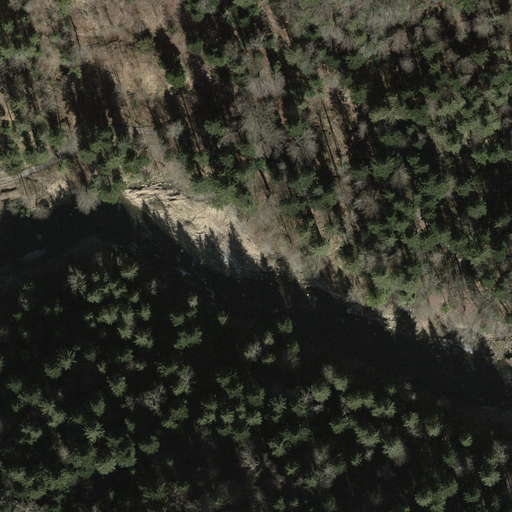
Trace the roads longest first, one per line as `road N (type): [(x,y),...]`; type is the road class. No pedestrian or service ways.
road 1 (track): [(511,479),(383,415),(87,339),(43,351),(0,395)]
road 2 (track): [(0,181),(101,131),(124,128),(357,174)]
road 3 (track): [(357,174),(333,124),(226,86),(196,66)]
